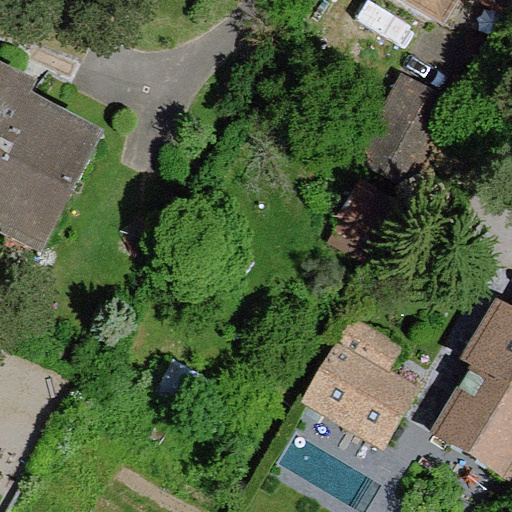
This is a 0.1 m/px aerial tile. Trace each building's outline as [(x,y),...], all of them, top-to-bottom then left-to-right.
[(511,0),(403,0),(446,25),(460,0),(485,0),(511,15),(511,0)] [(0,235),(38,255),(96,143),(27,108),(33,96),(0,78),(0,235)] [(457,109),(404,78),(394,97),(355,163),(408,194),(457,109)] [(511,316),(500,309),(468,364),(479,370),(438,440),(510,481),(511,477),(511,316)] [(401,350),(356,323),(308,403),(385,448),(418,392),(387,374),(401,350)]
